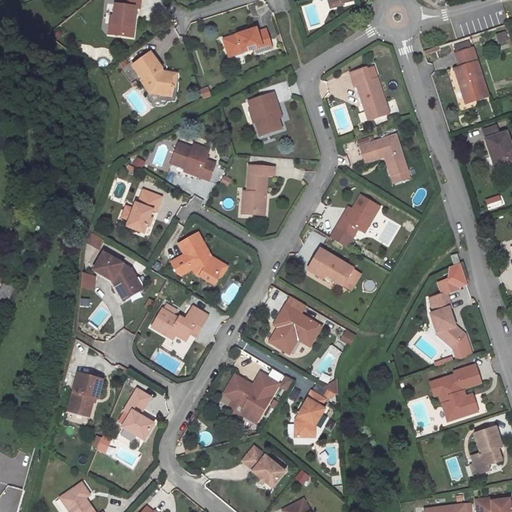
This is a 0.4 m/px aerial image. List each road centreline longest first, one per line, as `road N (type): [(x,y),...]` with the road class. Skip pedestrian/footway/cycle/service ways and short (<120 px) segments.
road 1 (residential): [(381,23),(306,75),(326,171),(191,399)]
road 2 (unclassified): [(511,377),(469,223),(401,34)]
road 3 (residential): [(191,399),(165,459),(218,511)]
